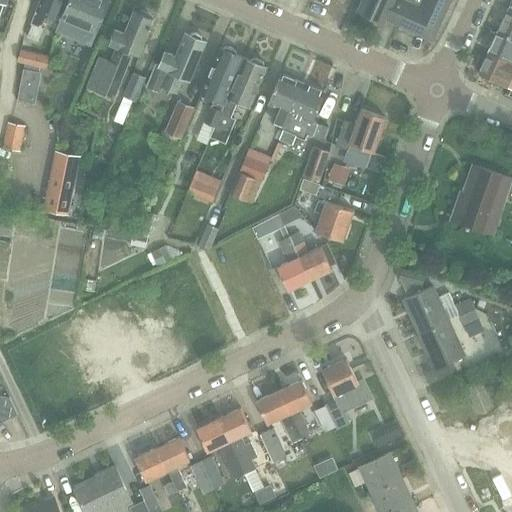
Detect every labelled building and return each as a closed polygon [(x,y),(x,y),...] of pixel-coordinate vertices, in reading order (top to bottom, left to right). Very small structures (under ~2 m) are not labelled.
[(58,19),(65,0),(39,0),(30,24),(32,24),(27,37),(37,41),(42,29),(41,28),(42,23),(56,29),(58,19)] [(57,28),(56,31),(91,45),(96,33),(109,1),(106,0),(68,0),(61,18),(57,28)] [(385,19),(396,24),(406,0),(360,0),(356,10),(383,23),(385,19)] [(406,0),(396,24),(432,41),(450,0),(406,0)] [(511,11),(508,9),(498,30),(511,36),(511,11)] [(100,57),(87,87),(103,94),(108,96),(127,51),(131,53),(137,56),(137,55),(142,55),(146,46),(143,43),(148,29),(150,30),(151,27),(149,26),(152,19),(149,18),(148,13),(141,10),(137,13),(133,11),(124,34),(114,30),(108,44),(117,48),(111,62),(100,57)] [(511,36),(498,30),(488,52),(511,62),(511,36)] [(155,64),(146,86),(159,91),(161,86),(177,92),(183,77),(190,80),(205,42),(202,40),(201,35),(193,32),(189,35),(185,33),(175,56),(165,52),(159,66),(155,64)] [(222,49),(220,48),(201,92),(220,100),(216,109),(211,107),(205,122),(214,126),(239,67),(243,57),(236,54),(235,50),(226,46),(222,49)] [(511,62),(488,52),(478,74),(507,87),(511,89),(511,87),(511,81),(510,81),(511,75),(511,62)] [(250,60),(243,57),(239,67),(214,126),(215,126),(210,136),(225,142),(234,119),(229,117),(236,100),(249,106),(265,68),(266,67),(264,66),(263,61),(254,58),(250,60)] [(37,89),(49,91),(54,64),(42,62),(37,89)] [(24,70),(18,101),(31,103),(37,72),(24,70)] [(145,78),(133,73),(123,97),(135,102),(145,78)] [(284,126),(303,82),(280,73),(267,104),(276,108),(271,120),(284,126),(282,129),(282,130),(284,126)] [(279,138),(279,139),(292,144),(296,136),(305,140),(307,134),(323,140),(328,127),(313,121),(325,92),(303,82),(284,126),(282,130),(279,138)] [(178,102),(165,131),(181,137),(193,108),(178,102)] [(344,121),(336,145),(347,149),(346,150),(369,158),(371,151),(373,152),(385,118),(361,109),(355,125),(344,121)] [(30,114),(28,136),(38,137),(40,115),(30,114)] [(25,125),(8,122),(4,147),(20,150),(25,125)] [(57,151),(52,177),(45,209),(66,214),(73,182),(78,156),(57,151)] [(352,154),(349,170),(366,174),(370,158),(352,154)] [(239,172),(230,194),(242,199),(246,201),(256,178),(261,181),(268,164),(246,155),(239,172)] [(338,182),(344,160),(331,156),(324,178),(338,182)] [(310,160),(304,177),(318,182),(324,164),(310,160)] [(458,204),(452,220),(479,230),(484,214),(494,217),(508,177),(474,165),(464,193),(467,194),(463,205),(458,204)] [(196,170),(187,193),(212,204),(222,181),(221,181),(196,170)] [(303,179),(299,189),(316,195),(319,184),(303,179)] [(319,200),(315,211),(322,214),(316,231),(343,240),(353,210),(326,201),(326,203),(319,200)] [(224,215),(222,236),(235,237),(237,216),(224,215)] [(199,244),(209,248),(217,229),(207,225),(199,244)] [(106,245),(108,233),(92,231),(90,242),(106,245)] [(298,232),(289,236),(310,280),(332,270),(321,246),(308,252),(298,232)] [(288,290),(310,280),(289,236),(280,240),(284,249),(283,250),(288,261),(277,267),(288,290)] [(254,243),(241,247),(246,261),(258,257),(254,243)] [(419,334),(448,320),(459,315),(474,308),(470,299),(454,306),(448,292),(438,297),(432,285),(423,290),(421,286),(424,274),(401,269),(398,280),(401,281),(408,297),(403,299),(407,307),(408,307),(412,315),(410,315),(419,334)] [(183,301),(168,309),(185,345),(202,336),(197,325),(208,320),(191,284),(178,290),(183,301)] [(83,327),(112,314),(105,298),(76,311),(83,327)] [(146,305),(134,311),(135,314),(135,313),(151,347),(162,342),(167,353),(185,345),(168,309),(152,316),(146,305)] [(474,308),(459,315),(463,325),(479,318),(474,308)] [(135,314),(107,327),(111,336),(111,335),(129,371),(146,363),(141,352),(151,347),(135,313),(135,314)] [(448,320),(419,334),(427,352),(429,352),(433,360),(431,360),(435,369),(464,356),(448,320)] [(111,336),(83,348),(95,374),(106,369),(111,380),(129,371),(111,335),(111,336)] [(56,361),(55,362),(73,398),(90,389),(85,379),(95,374),(83,348),(56,361)] [(38,370),(27,375),(39,401),(50,395),(55,406),(73,398),(55,362),(56,361),(52,353),(34,361),(38,370)] [(363,380),(358,383),(346,358),(322,370),(336,400),(326,405),(327,405),(337,426),(337,427),(348,422),(342,411),(371,397),(363,380)] [(301,379),(280,389),(302,436),(310,433),(298,409),(311,403),(312,403),(301,379)] [(472,382),(467,389),(476,412),(486,413),(491,405),(488,398),(486,394),(485,390),(482,383),(472,382)] [(302,436),(280,389),(256,400),(267,424),(268,423),(280,417),(292,441),(302,436)] [(0,423),(17,415),(9,397),(0,395),(0,423)] [(325,406),(314,411),(325,432),(336,427),(337,427),(337,426),(327,405),(326,405),(325,405),(325,406)] [(239,408),(219,418),(245,473),(254,491),(264,487),(255,469),(256,468),(252,459),(257,456),(250,442),(245,444),(241,436),(250,431),(250,432),(251,431),(240,407),(239,408)] [(245,473),(219,418),(197,428),(196,428),(207,452),(208,451),(218,446),(233,479),(245,473)] [(259,433),(272,462),(285,456),(272,427),(259,433)] [(177,438),(157,447),(178,491),(186,486),(177,466),(188,460),(188,461),(190,460),(178,437),(177,437),(177,438)] [(178,491),(157,447),(136,457),(135,457),(134,457),(145,481),(147,480),(146,480),(167,470),(172,481),(163,486),(168,495),(178,491)] [(358,467),(370,493),(403,478),(390,452),(358,467)] [(211,455),(202,460),(215,488),(224,484),(211,455)] [(203,493),(215,488),(202,460),(190,465),(203,493)] [(314,466),(283,480),(288,491),(289,493),(320,479),(319,478),(314,466)] [(105,476),(98,479),(74,490),(84,511),(95,511),(117,502),(119,507),(131,501),(115,467),(103,472),(105,476)] [(370,493),(378,511),(399,511),(415,505),(403,478),(370,493)] [(143,500),(148,511),(161,511),(163,511),(149,484),(137,489),(143,500)] [(23,510),(22,510),(22,511),(60,511),(53,496),(52,497),(23,510)] [(148,511),(143,500),(129,507),(131,511),(148,511)]
